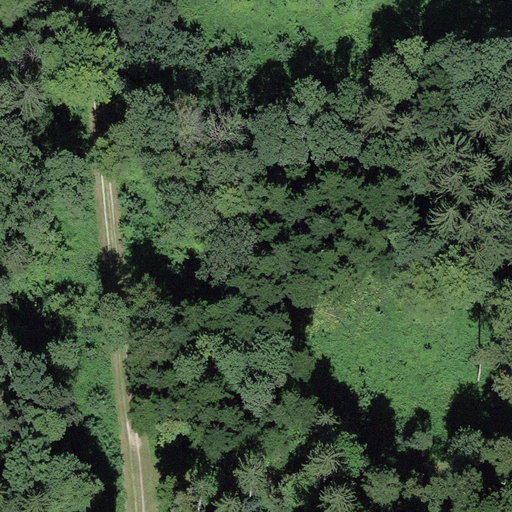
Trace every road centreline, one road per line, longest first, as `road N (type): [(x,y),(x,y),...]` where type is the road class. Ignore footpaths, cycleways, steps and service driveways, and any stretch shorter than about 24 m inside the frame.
road 1 (track): [(79,0),(148,511)]
road 2 (track): [(338,511),(511,505)]
